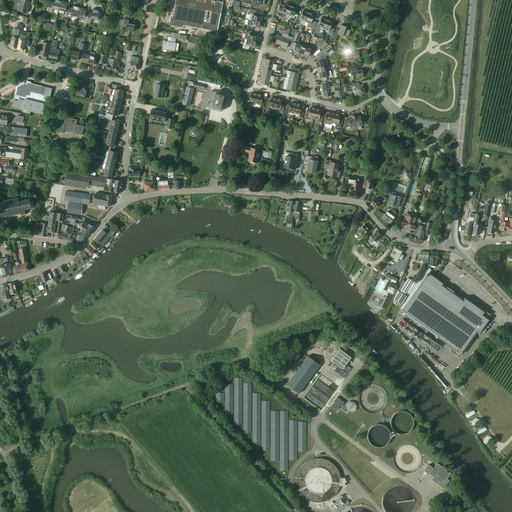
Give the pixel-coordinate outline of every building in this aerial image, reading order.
[(36,6),(37,0),(30,0),(30,1),(24,0),(20,0),(18,11),(27,13),(27,14),(31,15),(32,10),(33,10),(34,5),(36,6)] [(59,10),(61,1),(59,0),(54,0),(53,4),(50,3),(48,12),(52,13),(53,9),(59,10)] [(175,5),(172,23),(202,29),(203,27),(209,28),(209,30),(216,32),(219,17),(217,17),(218,10),(221,11),(222,3),(207,0),(204,0),(205,2),(198,1),(197,0),(178,0),(178,1),(178,2),(178,3),(177,5),(175,5)] [(67,17),(69,8),(67,7),(68,2),(61,1),(59,10),(64,12),(63,16),(67,17)] [(280,5),(276,15),(283,17),(284,14),(287,15),(290,6),(285,3),(284,6),(284,7),(280,5)] [(77,19),(77,17),(80,7),(73,6),(73,8),(69,8),(67,17),(71,18),(71,17),(77,19)] [(290,6),(287,15),(290,16),(288,19),(295,22),(297,15),(294,13),(295,12),(296,8),(290,6)] [(86,22),(89,13),(86,12),(87,9),(80,7),(77,17),(83,19),(83,21),(86,22)] [(89,13),(86,22),(90,23),(92,19),(97,20),(100,10),(93,9),(92,13),(89,13)] [(297,15),(295,22),(298,23),(300,20),(305,22),(309,13),(303,10),(302,14),(301,16),(297,15)] [(262,16),(256,15),(256,12),(250,11),(248,20),(262,23),(262,19),(261,18),(262,16)] [(309,13),(305,22),(308,23),(307,27),(312,29),(313,29),(316,22),(312,21),(313,19),(314,15),(309,13)] [(316,22),(313,29),(314,30),(319,31),(321,28),(323,29),(327,20),(322,17),(319,23),(318,23),(316,22)] [(123,26),(124,26),(126,26),(126,30),(126,32),(126,33),(128,33),(129,32),(129,31),(133,31),(134,25),(128,24),(129,21),(124,20),(118,19),(117,25),(123,26)] [(248,20),(247,25),(246,29),(253,30),(253,27),(259,28),(260,26),(261,26),(262,23),(248,20)] [(327,20),(323,29),(327,30),(326,32),(328,33),(327,35),(331,36),(334,29),(330,28),(333,22),(327,20)] [(341,25),(339,30),(338,34),(343,36),(343,35),(348,37),(350,30),(346,29),(346,27),(341,25)] [(258,36),(252,35),(252,31),(246,30),(245,33),(244,39),(247,40),(257,42),(258,38),(257,38),(258,36)] [(19,38),(17,49),(23,51),(25,46),(28,47),(30,41),(26,40),(28,32),(22,31),(21,35),(20,38),(19,38)] [(285,34),(283,33),(281,37),(278,35),(275,34),(273,41),(276,42),(275,44),(281,46),(285,34)] [(288,35),(285,34),(281,46),(287,48),(288,44),(291,46),(294,40),(294,39),(287,36),(288,35)] [(316,40),(321,42),(322,39),(312,35),(310,41),(314,43),(316,40)] [(17,49),(19,38),(13,36),(10,47),(17,49)] [(175,43),(176,38),(170,37),(170,42),(164,41),(162,49),(174,51),(176,43),(175,43)] [(42,43),(39,55),(47,57),(50,44),(51,40),(48,39),(47,44),(42,43)] [(50,48),(48,58),(56,59),(57,60),(60,51),(56,50),(58,42),(58,41),(52,40),(52,41),(50,48)] [(247,40),(246,43),(243,42),(242,48),(248,50),(249,46),(255,48),(255,46),(257,46),(257,42),(247,40)] [(325,41),(319,46),(322,50),(328,45),(325,41)] [(333,49),(330,45),(325,50),(328,53),(333,49)] [(309,48),(308,48),(306,47),(303,54),(309,57),(309,55),(312,56),(314,50),(314,49),(314,48),(313,47),(312,46),(311,46),(310,46),(310,47),(309,47),(309,48)] [(350,60),(359,58),(358,52),(352,53),(352,50),(346,51),(347,54),(348,54),(350,60)] [(77,61),(79,53),(73,51),(71,59),(72,59),(71,60),(74,61),(74,60),(77,61)] [(91,64),(90,65),(93,65),(94,65),(96,57),(95,57),(96,55),(95,53),(90,52),(90,55),(89,55),(88,63),(91,64)] [(100,55),(99,63),(105,64),(107,56),(100,55)] [(326,59),(325,57),(324,55),(319,57),(320,61),(316,62),(317,68),(327,66),(326,59)] [(108,65),(107,70),(115,72),(118,61),(120,57),(115,56),(114,59),(114,60),(110,60),(109,65),(108,65)] [(129,61),(128,69),(137,70),(138,63),(139,58),(131,56),(130,61),(129,61)] [(273,64),(274,61),(265,59),(264,65),(277,68),(277,65),(273,64)] [(354,79),(363,77),(362,69),(357,70),(356,66),(347,68),(348,73),(352,73),(354,79)] [(271,73),(263,71),(261,77),(274,79),(275,77),(271,76),(271,73)] [(289,78),(298,79),(299,73),(287,71),(286,74),(290,74),(289,78)] [(188,72),(186,79),(196,81),(197,75),(188,72)] [(25,110),(30,111),(43,114),(43,112),(45,104),(48,105),(52,89),(43,86),(43,88),(41,87),(41,86),(31,83),(31,82),(27,81),(26,85),(24,85),(22,85),(21,85),(17,87),(14,100),(12,107),(22,109),(25,110)] [(193,86),(194,82),(189,81),(187,87),(183,101),(182,104),(189,106),(190,103),(194,89),(193,89),(193,86)] [(198,81),(198,83),(194,82),(193,86),(204,89),(206,82),(198,81)] [(359,82),(352,84),(353,87),(354,96),(362,94),(362,95),(366,94),(365,90),(364,85),(359,86),(359,82)] [(283,89),(286,89),(295,91),(296,85),(284,83),(283,85),(284,85),(283,89)] [(156,88),(154,97),(165,99),(166,91),(163,91),(164,86),(157,84),(156,85),(155,85),(155,88),(156,88)] [(85,99),(88,89),(78,87),(76,97),(85,99)] [(113,96),(122,98),(123,92),(115,89),(113,96)] [(335,89),(322,91),(323,97),(332,96),(331,92),(335,92),(335,89)] [(222,111),(226,95),(211,91),(208,102),(206,107),(211,108),(222,111)] [(255,104),(257,94),(252,93),(251,97),(248,96),(246,104),(249,105),(250,103),(255,104)] [(265,101),(262,101),(263,96),(257,94),(255,104),(260,105),(260,107),(263,108),(265,101)] [(122,98),(113,96),(112,102),(120,104),(122,98)] [(267,102),(266,109),(266,110),(268,111),(269,110),(269,108),(274,109),(277,99),(271,98),(270,103),(267,102)] [(282,113),(284,106),(281,106),(282,100),(277,99),(274,109),(280,110),(279,112),(282,113)] [(107,107),(111,108),(119,110),(120,104),(112,102),(109,101),(107,107)] [(290,108),(287,107),(285,114),(288,114),(288,112),(294,114),(296,104),(291,102),(290,108)] [(304,111),(301,110),(302,105),(296,104),(294,114),(299,115),(299,117),(302,118),(304,111)] [(310,119),(310,118),(313,118),(316,109),(310,107),(309,112),(306,112),(304,118),(309,120),(310,119)] [(111,108),(109,114),(106,113),(105,116),(112,118),(113,115),(118,116),(119,110),(111,108)] [(323,116),(320,115),(321,110),(316,109),(313,118),(316,119),(316,120),(317,121),(321,123),(323,116)] [(168,118),(168,119),(165,118),(166,113),(152,110),(150,119),(164,122),(167,122),(166,127),(172,129),(174,120),(168,118)] [(332,124),(332,123),(333,123),(335,113),(330,112),(328,117),(326,117),(324,123),(330,125),(332,124)] [(341,128),(342,121),(339,120),(341,115),(335,113),(333,123),(335,124),(335,125),(336,126),(341,128)] [(19,114),(16,124),(24,126),(24,123),(25,123),(27,116),(19,114)] [(3,116),(0,115),(0,123),(6,125),(8,116),(3,115),(3,116)] [(364,115),(360,116),(357,116),(357,115),(354,116),(357,128),(361,127),(362,125),(366,124),(364,115)] [(120,122),(112,120),(112,118),(105,116),(105,120),(108,121),(107,125),(107,126),(118,128),(120,122)] [(348,121),(345,120),(343,128),(346,129),(346,128),(350,127),(351,128),(353,129),(357,128),(354,116),(351,117),(351,118),(348,118),(349,120),(348,120),(348,121)] [(82,135),(84,126),(76,125),(77,120),(65,117),(64,124),(56,122),(54,131),(63,133),(63,131),(82,135)] [(291,136),(293,125),(286,124),(284,135),(291,136)] [(118,128),(107,126),(106,128),(109,129),(108,132),(117,134),(118,128)] [(11,135),(26,137),(26,134),(23,134),(24,128),(12,127),(11,135)] [(107,138),(116,140),(117,134),(108,132),(107,138)] [(239,133),(238,142),(244,143),(246,135),(239,133)] [(104,147),(111,149),(111,146),(114,147),(116,140),(107,138),(106,144),(105,144),(104,147)] [(108,157),(116,159),(118,153),(110,151),(111,149),(104,147),(104,150),(109,151),(108,157)] [(257,163),(260,150),(251,148),(243,147),(242,152),(249,153),(248,161),(257,163)] [(295,170),(297,162),(295,162),(295,158),(286,156),(284,167),(295,170)] [(304,156),(302,166),(302,165),(308,166),(307,172),(316,173),(318,162),(313,161),(314,156),(313,156),(313,157),(310,157),(307,157),(304,156)] [(420,156),(414,176),(416,177),(423,157),(420,156)] [(104,163),(106,163),(115,165),(116,159),(108,157),(107,157),(105,157),(104,163)] [(326,161),(325,167),(329,168),(328,176),(336,177),(339,178),(340,171),(337,171),(338,164),(331,163),(331,162),(326,161)] [(105,169),(113,171),(115,165),(106,163),(105,169)] [(141,178),(141,171),(138,171),(138,167),(130,166),(129,177),(141,178)] [(403,168),(399,180),(408,183),(409,181),(410,181),(412,174),(411,173),(412,171),(403,168)] [(100,174),(99,177),(106,178),(107,176),(112,177),(113,171),(105,169),(103,175),(100,174)] [(65,181),(65,185),(84,189),(85,185),(89,185),(89,184),(101,186),(105,187),(105,184),(106,179),(102,178),(91,176),(77,173),(67,171),(65,181)] [(154,182),(154,176),(151,176),(150,182),(144,183),(144,187),(143,187),(142,188),(142,189),(143,190),(145,190),(145,191),(155,190),(154,182)] [(168,183),(168,180),(162,180),(162,177),(157,177),(157,179),(157,187),(159,186),(159,191),(169,190),(169,183),(168,183)] [(348,184),(353,185),(352,189),(357,190),(359,179),(349,177),(348,184)] [(106,179),(105,184),(110,185),(109,191),(120,193),(122,181),(121,181),(110,179),(106,179)] [(74,202),(81,203),(86,204),(87,195),(71,192),(70,201),(74,202)] [(96,193),(93,204),(99,205),(99,208),(105,210),(105,206),(109,207),(112,196),(96,193)] [(386,204),(398,208),(401,197),(390,194),(386,204)] [(0,218),(11,216),(21,214),(21,215),(26,214),(25,209),(27,209),(27,210),(28,210),(28,209),(30,208),(31,209),(32,209),(31,208),(33,205),(35,206),(35,205),(34,204),(33,201),(34,200),(33,200),(32,201),(29,200),(29,198),(28,199),(26,200),(25,199),(24,199),(25,200),(22,201),(22,199),(22,197),(18,198),(0,201),(0,206),(0,218)] [(377,202),(375,199),(370,203),(375,208),(380,203),(378,201),(377,202)] [(293,212),(295,202),(290,201),(289,204),(287,204),(286,210),(289,211),(288,216),(287,216),(286,222),(291,223),(293,217),(292,217),(293,212)] [(81,214),(83,205),(74,204),(68,203),(67,212),(81,214)] [(485,203),(483,215),(488,216),(491,204),(485,203)] [(465,208),(462,220),(468,221),(466,226),(464,234),(470,235),(472,224),(474,215),(470,214),(471,209),(465,208)] [(390,223),(395,217),(394,217),(396,214),(394,212),(395,211),(393,210),(390,214),(387,212),(382,218),(390,223)] [(308,211),(308,221),(313,221),(314,216),(318,216),(318,212),(314,212),(314,211),(308,211)] [(49,216),(47,232),(54,233),(58,234),(60,222),(60,221),(62,222),(63,214),(50,212),(49,216)] [(407,228),(412,214),(407,212),(405,219),(403,218),(401,225),(404,226),(404,227),(407,228)] [(412,214),(407,228),(410,229),(410,228),(414,230),(416,223),(414,222),(417,215),(412,214)] [(474,228),(472,233),(475,234),(478,235),(478,234),(479,235),(481,226),(477,225),(477,223),(479,215),(475,214),(473,222),(474,222),(473,227),(474,228)] [(41,223),(39,236),(40,236),(47,237),(47,232),(49,216),(46,216),(45,223),(41,223)] [(489,223),(487,232),(493,233),(496,219),(489,218),(488,222),(489,223)] [(507,230),(509,221),(508,221),(506,220),(505,222),(502,221),(500,229),(507,231),(507,230)] [(82,227),(82,228),(80,232),(88,236),(92,231),(95,227),(83,222),(81,227),(82,227)] [(419,226),(418,230),(414,240),(422,242),(424,234),(428,235),(430,229),(431,223),(429,223),(429,224),(427,224),(426,228),(419,226)] [(369,230),(364,225),(360,229),(356,232),(362,237),(363,235),(369,230)] [(68,226),(67,227),(65,235),(63,234),(58,234),(57,238),(64,239),(72,242),(74,239),(75,236),(76,234),(76,233),(73,232),(74,229),(68,226)] [(114,233),(109,229),(107,228),(105,232),(102,230),(94,240),(102,247),(107,242),(110,237),(111,238),(114,233)] [(371,243),(374,240),(376,242),(382,236),(377,231),(371,237),(368,241),(371,243)] [(77,237),(84,241),(88,236),(79,232),(77,237)] [(96,252),(100,248),(92,241),(89,245),(96,252)] [(89,246),(85,250),(92,257),(95,253),(89,246)] [(404,257),(402,256),(401,256),(403,250),(395,246),(389,258),(397,262),(400,263),(404,257)] [(22,263),(19,264),(19,266),(18,266),(20,273),(29,270),(28,265),(27,262),(25,248),(19,249),(22,263)] [(87,254),(86,255),(84,252),(75,259),(79,264),(81,266),(87,262),(87,261),(90,258),(87,254)] [(416,260),(423,260),(422,265),(428,265),(429,252),(420,252),(420,255),(418,255),(417,255),(416,255),(416,256),(416,260)] [(429,261),(428,265),(436,266),(437,259),(438,253),(431,252),(430,257),(429,257),(429,261)] [(10,263),(11,264),(0,265),(0,276),(0,278),(13,275),(11,268),(12,268),(13,267),(12,263),(10,263)] [(56,270),(60,278),(67,274),(66,271),(63,266),(59,268),(56,270)] [(405,306),(401,312),(461,354),(462,355),(477,333),(479,334),(489,320),(482,315),(484,312),(481,310),(465,299),(464,300),(454,292),(453,291),(453,292),(448,288),(448,287),(447,287),(443,285),(442,284),(431,275),(430,275),(429,278),(426,276),(427,275),(431,270),(425,266),(422,272),(415,283),(415,282),(401,304),(405,306)] [(45,272),(40,274),(43,282),(44,282),(44,284),(53,281),(52,279),(53,279),(50,272),(46,274),(45,272)] [(38,286),(40,290),(44,289),(42,285),(43,285),(39,277),(35,279),(38,286)] [(397,291),(394,300),(401,304),(415,282),(413,281),(408,278),(406,282),(399,292),(397,291)] [(11,294),(17,293),(14,282),(8,284),(11,294)] [(397,286),(391,282),(388,288),(395,291),(397,286)] [(7,284),(0,286),(1,290),(0,290),(0,296),(1,301),(11,298),(7,284)] [(422,337),(438,349),(441,345),(424,334),(422,337)] [(340,349),(331,360),(343,369),(351,357),(340,349)] [(308,356),(287,385),(299,394),(320,365),(308,356)] [(467,386),(474,392),(476,390),(480,394),(489,385),(478,375),(467,386)] [(344,403),(337,397),(334,401),(334,402),(331,406),(337,410),(340,406),(341,407),(344,403)] [(479,435),(487,430),(484,427),(477,432),(479,435)] [(485,444),(492,440),(490,436),(483,441),(485,444)] [(424,471),(427,473),(429,475),(429,474),(434,477),(432,480),(444,489),(450,481),(447,479),(449,475),(451,473),(440,466),(437,463),(433,468),(428,465),(424,471)] [(339,500),(330,508),(333,511),(338,511),(349,503),(347,500),(344,503),(340,499),(339,500)]
